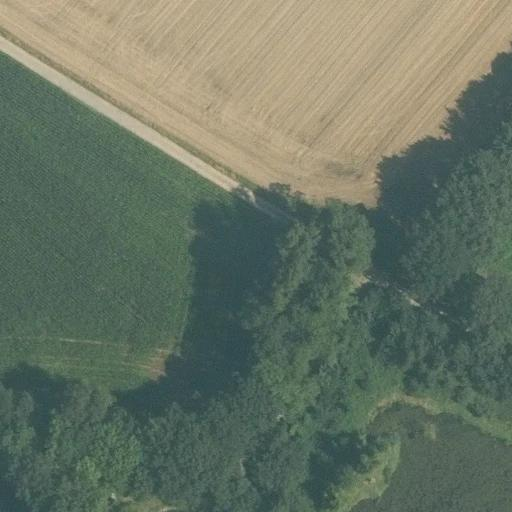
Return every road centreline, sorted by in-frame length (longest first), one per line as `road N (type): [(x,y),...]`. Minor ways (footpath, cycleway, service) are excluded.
road 1 (track): [(0,446),(57,444),(164,479),(209,480),(259,457),(369,276)]
road 2 (track): [(0,46),(369,276)]
road 3 (track): [(369,276),(511,365)]
